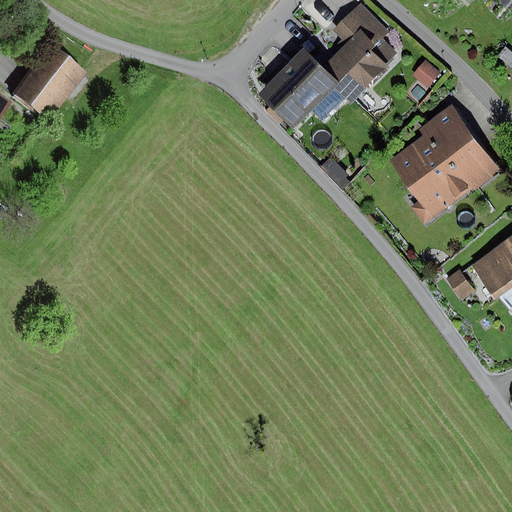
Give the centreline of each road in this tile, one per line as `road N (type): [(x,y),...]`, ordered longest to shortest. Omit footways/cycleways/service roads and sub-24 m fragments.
road 1 (residential): [(225,78),(497,393)]
road 2 (residential): [(28,0),(79,34),(225,78)]
road 3 (residential): [(511,124),(386,0)]
